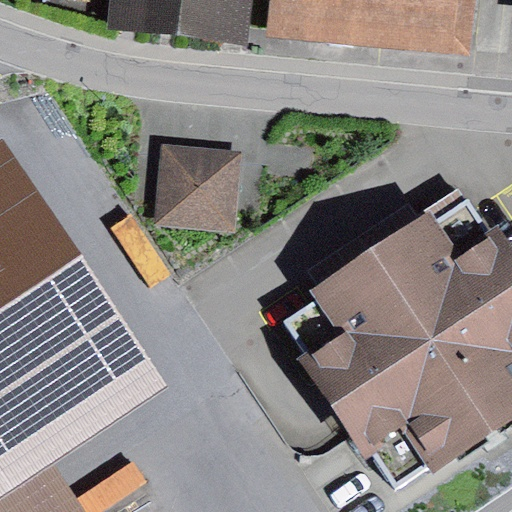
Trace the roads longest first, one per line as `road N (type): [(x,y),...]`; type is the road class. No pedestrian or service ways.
road 1 (residential): [(511,114),(165,82),(63,63),(0,40)]
road 2 (unknown): [(191,378),(78,208)]
